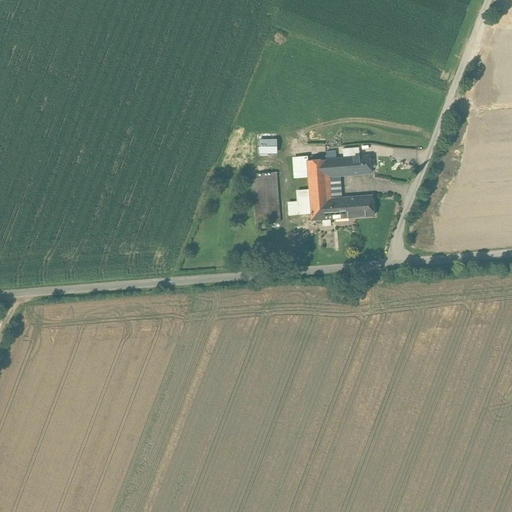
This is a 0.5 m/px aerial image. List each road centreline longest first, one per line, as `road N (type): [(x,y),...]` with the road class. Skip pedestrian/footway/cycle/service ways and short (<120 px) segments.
road 1 (unclassified): [(0,294),(393,262)]
road 2 (unclassified): [(489,0),(393,262)]
